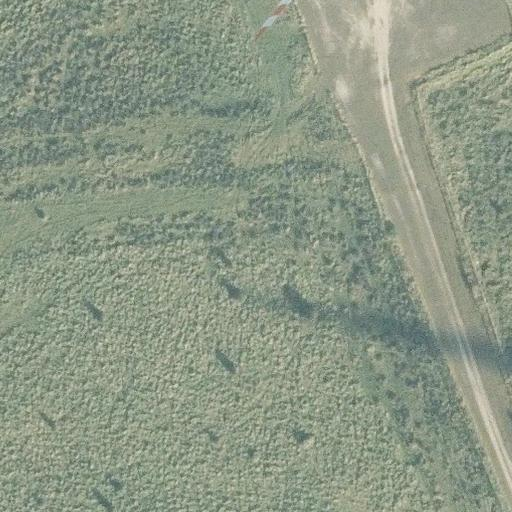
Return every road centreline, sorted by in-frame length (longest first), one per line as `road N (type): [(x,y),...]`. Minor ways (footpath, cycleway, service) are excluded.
road 1 (track): [(329,0),(379,145),(511,464)]
road 2 (track): [(379,145),(0,188)]
